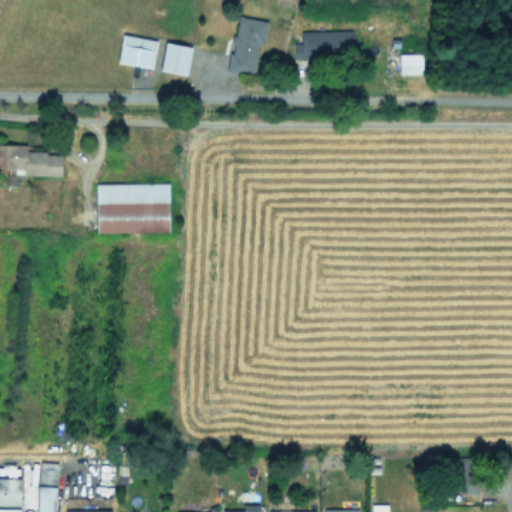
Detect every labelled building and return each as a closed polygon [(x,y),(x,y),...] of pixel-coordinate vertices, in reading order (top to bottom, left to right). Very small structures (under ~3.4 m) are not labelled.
[(227,71),(252,75),(258,42),(262,43),(266,21),(236,16),(227,71)] [(351,30),(300,32),(300,43),(293,43),(293,57),(352,55),(351,30)] [(156,40),(122,33),(116,61),(151,68),(156,40)] [(159,69),(185,74),(191,47),(164,42),(159,69)] [(420,54),(398,54),(399,73),(421,73),(420,54)] [(95,232),(168,231),(167,182),(94,184),(95,232)] [(39,461),(35,511),(52,511),(56,462),(39,461)] [(0,477),(0,504),(19,504),(19,482),(19,477),(0,477)] [(36,485),(35,506),(21,505),(22,484),(36,485)]
